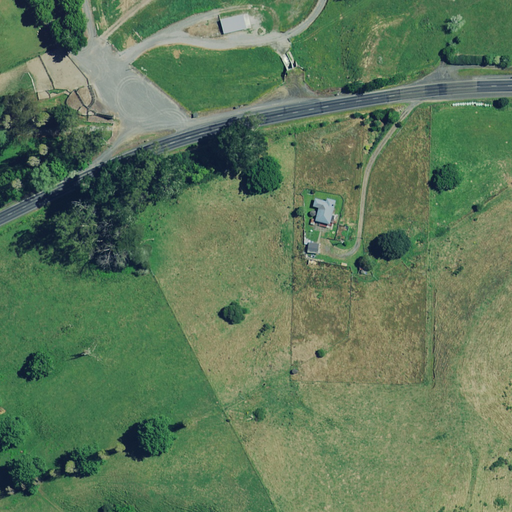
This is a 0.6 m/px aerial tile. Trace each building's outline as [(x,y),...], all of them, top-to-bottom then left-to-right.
[(298,67),(290,50),(280,55),(288,72),(298,67)] [(327,201),(316,199),(314,206),(319,208),(316,221),(331,224),(336,201),(328,199),(327,201)] [(350,237),(338,233),(335,241),(337,242),(339,239),(348,242),(350,237)] [(320,244),(309,243),(308,253),(319,254),(320,244)] [(323,276),(317,268),(310,274),(311,275),(309,276),(312,281),(314,280),(316,281),(323,276)]
